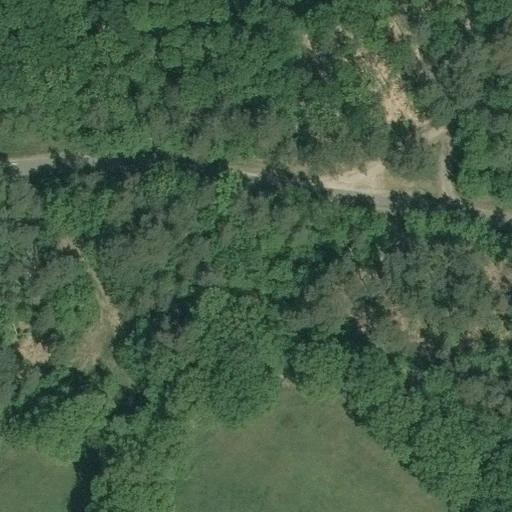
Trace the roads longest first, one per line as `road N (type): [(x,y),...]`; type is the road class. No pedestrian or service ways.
road 1 (unclassified): [(511,223),(177,169),(70,163),(0,170)]
road 2 (track): [(511,75),(377,163),(349,196)]
